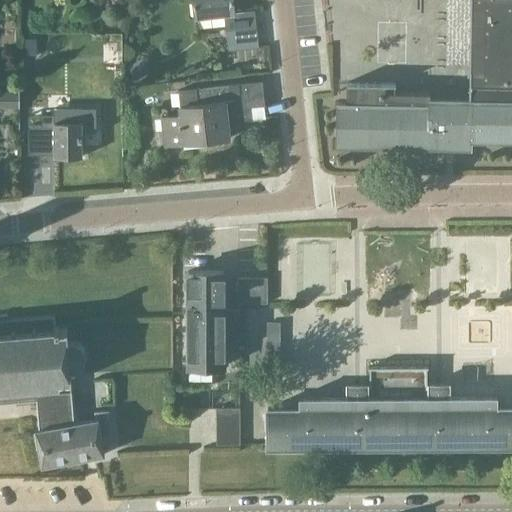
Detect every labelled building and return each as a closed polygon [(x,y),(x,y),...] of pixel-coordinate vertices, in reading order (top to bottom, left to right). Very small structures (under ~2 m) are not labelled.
[(227,30),(256,27),(254,10),(233,12),(231,0),(192,0),(194,17),(225,13),(227,30)] [(347,83),(346,103),(337,103),(336,143),(469,145),(469,137),(511,138),(511,0),(484,0),(484,27),(479,27),(479,51),(484,51),(484,73),(469,73),(469,86),(468,99),(429,99),(429,92),(395,92),(395,83),(346,82),(346,83),(347,83)] [(207,140),(229,137),(225,101),(254,98),(254,95),(263,94),(261,80),(178,89),(180,113),(161,115),(164,144),(183,142),(184,147),(208,145),(207,140)] [(20,91),(0,91),(0,106),(20,106),(20,91)] [(80,156),(81,156),(81,121),(79,121),(80,122),(55,122),(55,121),(53,121),(53,128),(43,128),(43,125),(28,125),(28,154),(29,154),(29,153),(53,152),(54,156),(55,156),(55,155),(80,155),(80,156)] [(187,271),(187,367),(222,367),(222,338),(238,338),(238,309),(222,309),(222,271),(187,271)] [(265,278),(238,278),(237,278),(237,302),(266,302),(265,278)] [(0,402),(36,399),(38,420),(39,427),(35,428),(36,431),(33,432),(36,447),(38,447),(41,464),(81,457),(104,453),(102,437),(111,435),(109,409),(95,411),(96,418),(74,422),(71,383),(72,383),(71,370),(74,369),(77,368),(79,367),(81,365),(83,362),(84,359),(84,357),(84,354),(84,351),(83,348),(81,346),(79,344),(77,342),(74,341),(71,340),(68,340),(67,327),(59,327),(59,325),(55,325),(54,314),(9,319),(7,313),(0,313),(0,402)] [(266,408),(266,446),(268,446),(268,443),(299,443),(299,446),(300,446),(300,443),(316,443),(316,446),(317,446),(317,443),(347,443),(347,446),(349,446),(349,443),(364,443),(364,446),(366,446),(366,443),(396,443),(396,446),(397,446),(397,443),(429,443),(429,445),(430,445),(430,443),(446,443),(446,446),(447,446),(447,443),(478,442),(478,445),(478,442),(494,442),(494,445),(495,445),(495,442),(511,442),(511,408),(495,409),(495,397),(447,397),(447,383),(446,383),(446,386),(429,386),(429,383),(428,383),(428,386),(426,386),(426,367),(368,367),(368,386),(366,386),(366,384),(365,384),(365,386),(348,386),(348,384),(347,384),(347,398),(298,398),(298,411),(267,411),(267,408),(266,408)] [(214,408),(214,445),(238,445),(238,408),(214,408)]
